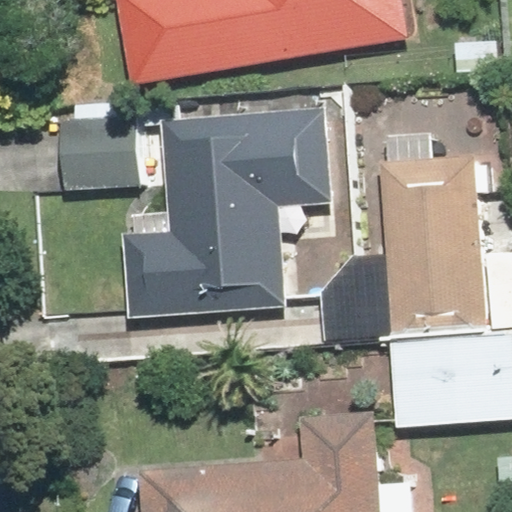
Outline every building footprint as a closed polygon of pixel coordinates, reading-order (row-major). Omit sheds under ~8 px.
[(134,0),(146,81),(436,40),(430,0),(134,0)] [(511,38),(468,33),(463,74),(511,80),(511,38)] [(142,227),(144,315),(309,311),(307,243),(355,242),(352,105),(181,109),(184,225),(142,227)] [(158,113),(83,114),(85,190),(160,188),(158,113)] [(402,125),(411,420),(511,416),(511,246),(503,247),(499,147),(458,148),(458,124),(402,125)] [(151,465),(153,511),(406,511),(401,409),(313,414),(316,456),(151,465)]
